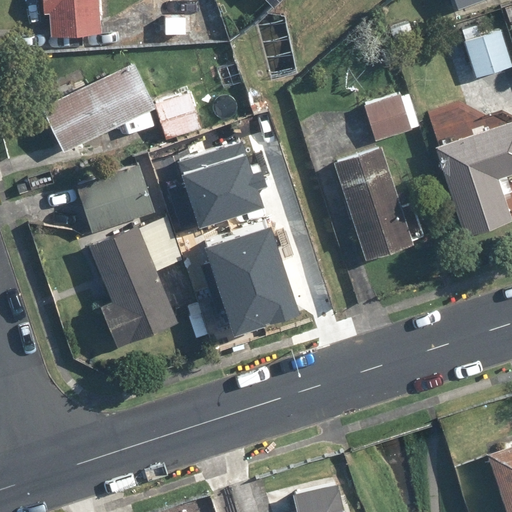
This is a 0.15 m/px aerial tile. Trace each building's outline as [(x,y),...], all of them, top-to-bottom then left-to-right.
[(48,0),(50,32),(101,29),(99,0),(48,0)] [(191,0),(160,0),(155,0),(156,35),(193,33),(191,0)] [(511,55),(504,28),(465,39),(476,76),(511,66),(511,55)] [(153,105),(155,104),(134,59),(51,99),(74,146),(153,105)] [(203,126),(190,90),(155,102),(168,138),(203,126)] [(403,91),(366,104),(378,138),(415,125),(403,91)] [(511,187),(511,184),(509,174),(511,172),(511,120),(434,144),(447,185),(461,234),(511,218),(511,212),(505,190),(511,187)] [(242,131),(162,157),(220,332),(300,306),(242,131)] [(382,144),(335,159),(366,256),(413,241),(382,144)] [(90,282),(117,343),(176,319),(156,271),(182,261),(142,159),(68,189),(103,277),(90,282)] [(511,511),(511,434),(487,442),(507,511),(511,511)] [(332,511),(349,508),(340,474),(290,487),(296,511),(293,511),(332,511)]
